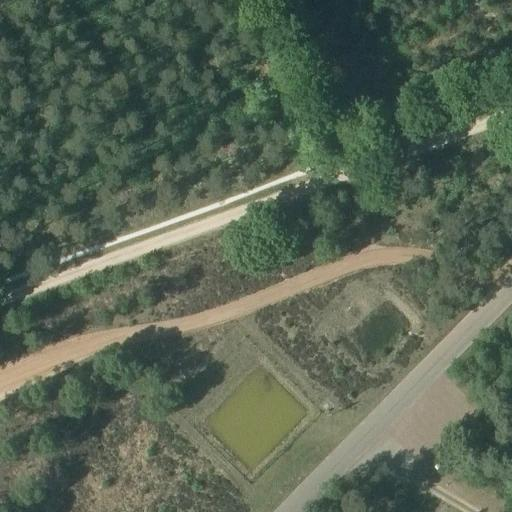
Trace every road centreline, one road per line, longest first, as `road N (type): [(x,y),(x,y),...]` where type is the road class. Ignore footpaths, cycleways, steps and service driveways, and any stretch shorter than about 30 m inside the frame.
road 1 (track): [(0,302),(511,117)]
road 2 (track): [(0,374),(123,334),(233,312),(381,256),(465,265),(511,284)]
